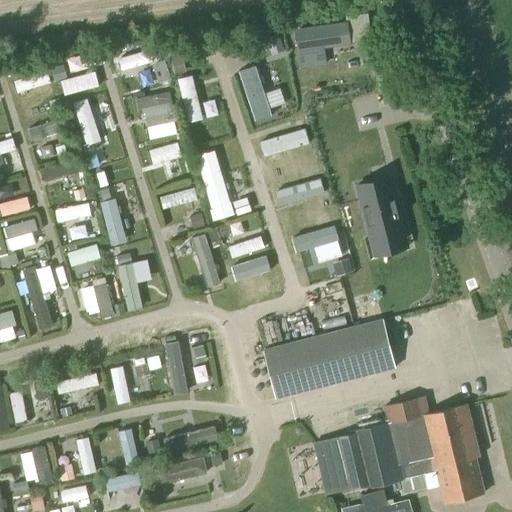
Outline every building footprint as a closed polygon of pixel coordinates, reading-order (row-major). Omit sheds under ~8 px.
[(346,25),(287,34),(289,48),(318,44),(319,50),(325,49),(324,43),(348,39),(348,43),(371,40),(368,14),(345,17),(346,25)] [(153,52),(119,60),(122,73),(156,65),(153,52)] [(271,115),(255,67),(238,72),(254,121),(271,115)] [(47,73),(14,81),(18,95),(50,87),(47,73)] [(93,74),(58,82),(62,98),(96,90),(93,74)] [(177,81),(190,128),(205,124),(192,77),(177,81)] [(336,86),(345,123),(382,114),(372,77),(336,86)] [(168,92),(133,98),(136,118),(172,112),(168,92)] [(90,101),(74,105),(84,149),(100,145),(90,101)] [(331,118),(314,123),(319,139),(336,134),(331,118)] [(58,123),(28,130),(32,145),(62,138),(58,123)] [(255,138),(261,158),(306,145),(301,125),(255,138)] [(337,144),(348,174),(387,159),(376,129),(337,144)] [(180,147),(150,154),(153,168),(183,161),(180,147)] [(215,154),(199,158),(214,212),(230,207),(215,154)] [(76,167),(44,174),(46,186),(78,179),(76,167)] [(101,171),(91,174),(95,189),(105,186),(101,171)] [(271,190),(276,206),(323,193),(318,176),(271,190)] [(389,177),(356,186),(371,242),(404,234),(389,177)] [(195,192),(161,200),(164,212),(197,204),(195,192)] [(115,199),(101,202),(112,246),(125,242),(115,199)] [(29,201),(0,207),(0,212),(2,219),(31,212),(29,201)] [(86,204),(57,211),(61,226),(90,220),(86,204)] [(322,210),(292,217),(295,231),(326,224),(322,210)] [(35,225),(5,232),(10,253),(40,246),(35,225)] [(336,231),(292,244),(296,260),(341,247),(336,231)] [(208,238),(193,241),(205,292),(220,288),(208,238)] [(260,241),(229,248),(232,260),(263,253),(260,241)] [(96,248),(68,255),(72,270),(100,263),(96,248)] [(230,266),(234,282),(269,274),(265,257),(230,266)] [(130,269),(118,272),(128,315),(140,312),(130,269)] [(39,274),(23,278),(37,335),(53,332),(39,274)] [(106,286),(92,289),(100,321),(114,318),(106,286)] [(13,315),(0,318),(0,336),(17,332),(13,315)] [(275,400),(396,369),(383,318),(262,349),(275,400)] [(164,346),(174,393),(187,391),(178,344),(164,346)] [(139,362),(143,381),(157,378),(153,359),(139,362)] [(111,371),(119,407),(130,405),(122,368),(111,371)] [(97,375),(58,383),(61,397),(100,390),(97,375)] [(9,397),(15,428),(27,426),(20,395),(9,397)] [(429,414),(425,395),(382,406),(386,423),(348,432),(349,434),(332,438),(312,443),(325,495),(345,491),(362,486),(363,489),(401,480),(404,494),(427,489),(440,486),(444,503),(484,493),(476,458),(479,457),(466,405),(429,414)] [(119,433),(127,469),(140,466),(133,430),(119,433)] [(214,430),(165,440),(168,454),(217,445),(214,430)] [(77,443),(85,480),(95,478),(87,441),(77,443)] [(31,450),(39,489),(52,487),(44,448),(31,450)] [(205,464),(160,473),(163,488),(208,479),(205,464)] [(65,466),(64,483),(80,484),(81,467),(65,466)] [(138,477),(106,484),(108,496),(141,489),(138,477)] [(84,488),(62,492),(65,507),(87,503),(84,488)] [(386,501),(383,490),(369,494),(359,496),(362,505),(358,506),(358,505),(341,509),(341,511),(409,511),(406,500),(393,504),(392,500),(386,501)] [(50,499),(37,501),(38,511),(50,511),(52,511),(50,499)] [(104,511),(103,501),(89,502),(89,511),(104,511)]
